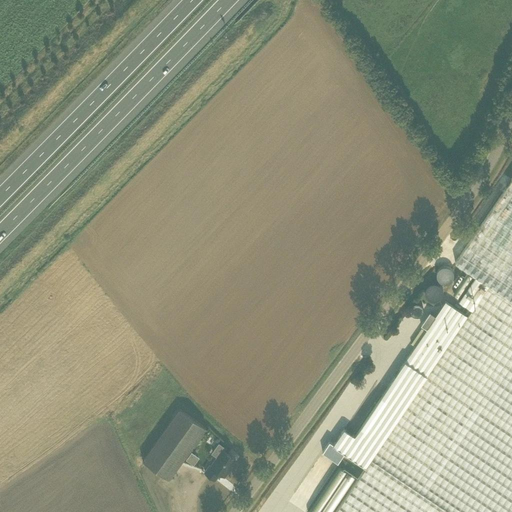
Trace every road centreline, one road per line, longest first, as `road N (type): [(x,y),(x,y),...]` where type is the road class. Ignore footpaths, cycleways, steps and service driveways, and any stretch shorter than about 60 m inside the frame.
road 1 (unclassified): [(233,511),(393,299),(488,158),(511,103)]
road 2 (motorway): [(0,231),(227,0)]
road 3 (motorway): [(189,0),(0,194)]
